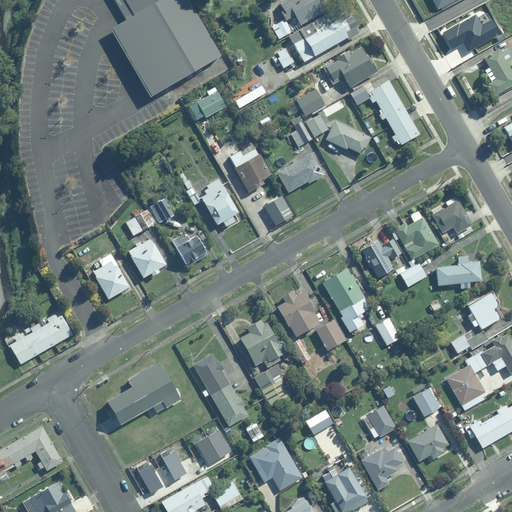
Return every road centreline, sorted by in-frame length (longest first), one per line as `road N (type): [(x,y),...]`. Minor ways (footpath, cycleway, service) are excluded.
road 1 (residential): [(50,386),(467,147)]
road 2 (residential): [(467,147),(382,0)]
road 3 (residential): [(50,386),(122,511)]
